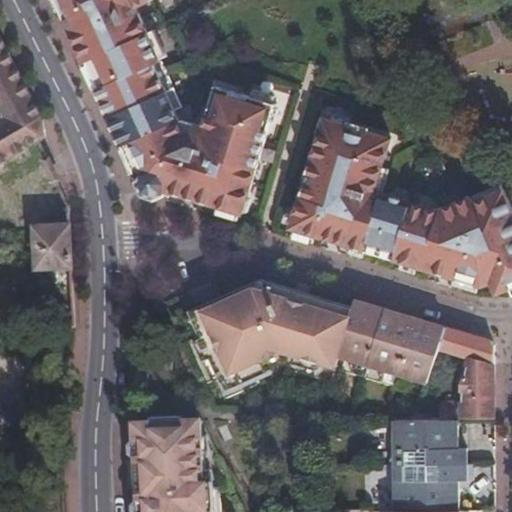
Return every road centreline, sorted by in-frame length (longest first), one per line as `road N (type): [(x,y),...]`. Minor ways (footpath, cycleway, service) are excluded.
road 1 (residential): [(102,239),(198,238),(511,318)]
road 2 (secondary): [(96,511),(102,239)]
road 3 (secondary): [(102,239),(90,160),(15,0)]
